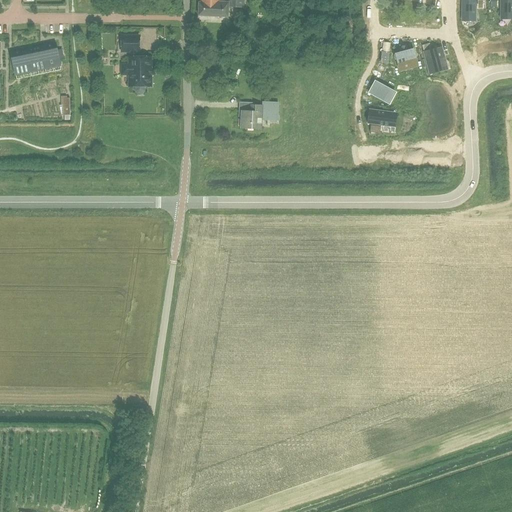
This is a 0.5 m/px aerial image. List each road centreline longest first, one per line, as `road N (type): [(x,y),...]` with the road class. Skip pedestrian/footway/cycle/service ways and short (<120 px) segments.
road 1 (unclassified): [(133,511),(181,202)]
road 2 (unclassified): [(181,202),(438,202)]
road 3 (residential): [(181,202),(186,0)]
road 4 (unclassified): [(0,202),(181,202)]
road 5 (residential): [(438,202),(456,199),(469,184),(477,82)]
